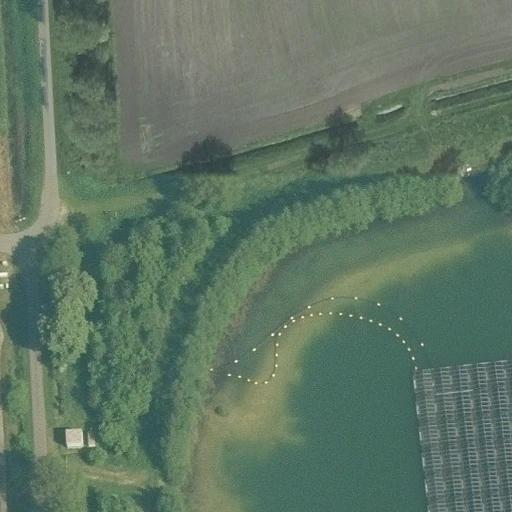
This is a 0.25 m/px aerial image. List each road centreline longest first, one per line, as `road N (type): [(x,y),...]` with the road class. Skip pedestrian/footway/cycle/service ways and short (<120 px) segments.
road 1 (unclassified): [(44,511),(30,250)]
road 2 (unclassified): [(30,250),(51,207),(41,0)]
